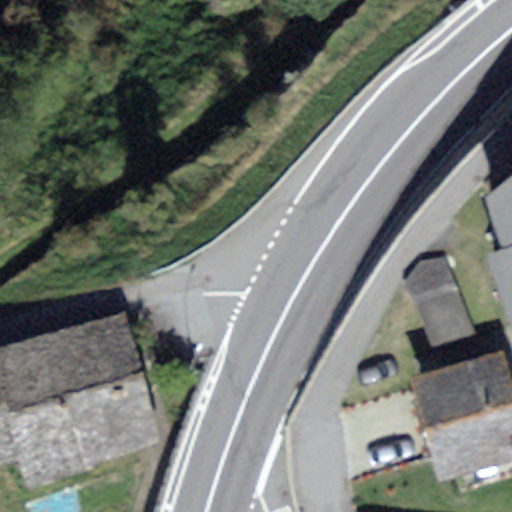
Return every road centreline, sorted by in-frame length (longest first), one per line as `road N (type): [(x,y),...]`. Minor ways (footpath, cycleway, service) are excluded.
road 1 (primary): [(297,289),(394,151),(511,30)]
road 2 (residential): [(0,333),(153,291),(297,289)]
road 3 (primary): [(222,466),(297,289)]
